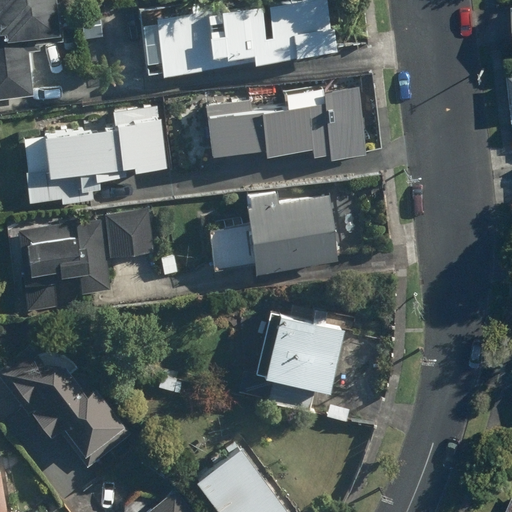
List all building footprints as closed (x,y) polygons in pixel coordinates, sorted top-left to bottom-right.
[(0,0),(0,98),(30,95),(25,51),(37,49),(36,36),(51,34),(46,0),(0,0)] [(151,61),(153,75),(218,66),(217,59),(243,55),(244,64),(331,52),(328,27),(326,27),(321,0),(290,0),(258,5),(262,36),(254,37),(250,6),(201,12),(201,10),(145,18),(146,22),(132,24),(137,63),(151,61)] [(196,117),(201,156),(254,149),(256,156),(305,149),(306,157),(324,154),(324,159),(363,154),(353,86),(314,91),(316,102),(248,111),(246,99),(199,105),(201,116),(196,117)] [(119,172),(159,166),(152,115),(156,114),(155,105),(109,111),(110,122),(108,122),(109,127),(34,137),(38,169),(18,171),(22,202),(56,198),(57,203),(90,199),(89,189),(95,188),(92,179),(120,175),(119,172)] [(235,206),(245,273),(333,260),(324,194),(271,201),(270,191),(240,195),(241,206),(235,206)] [(104,256),(153,250),(148,207),(99,212),(104,256)] [(12,229),(23,308),(56,304),(53,281),(75,279),(76,292),(107,288),(98,217),(76,220),(76,218),(56,221),(56,223),(12,229)] [(237,230),(211,234),(216,268),(242,264),(237,230)] [(271,314),(255,378),(268,381),(263,401),(306,412),(311,390),(322,393),(337,329),(317,325),(321,310),(308,307),(304,322),(271,314)] [(55,429),(85,466),(131,430),(93,382),(77,395),(71,387),(73,386),(56,366),(43,365),(34,363),(24,343),(0,361),(0,385),(21,412),(23,411),(44,438),(55,429)] [(186,481),(209,511),(280,511),(231,446),(186,481)] [(189,511),(170,488),(139,511),(189,511)]
